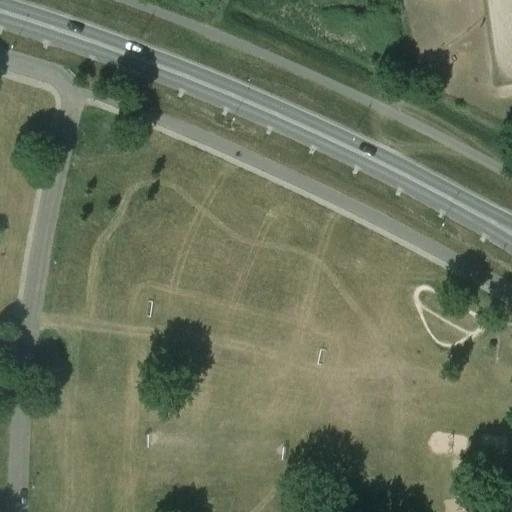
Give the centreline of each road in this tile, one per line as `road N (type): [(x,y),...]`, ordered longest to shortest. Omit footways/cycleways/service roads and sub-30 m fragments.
road 1 (primary): [(511,234),(230,95),(0,12)]
road 2 (residential): [(0,58),(54,75),(71,105),(20,382)]
road 3 (residential): [(16,511),(20,382)]
